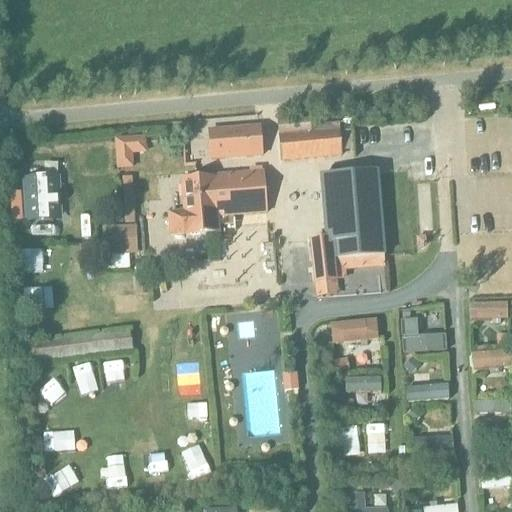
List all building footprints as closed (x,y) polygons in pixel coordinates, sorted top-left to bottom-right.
[(260,128),(207,132),(210,163),(263,159),(260,128)] [(284,159),(342,155),(340,131),(282,136),(284,159)] [(145,138),(114,140),(116,171),(133,170),(132,155),(146,154),(145,138)] [(310,285),(326,284),(325,262),(383,257),(377,172),(319,176),(323,243),(307,244),(310,285)] [(211,219),(266,215),(263,174),(208,178),(208,181),(182,183),(185,218),(211,216),(211,219)] [(291,196),(309,193),(307,177),(289,180),(291,196)] [(58,179),(24,181),(26,224),(60,222),(58,179)] [(128,189),(129,220),(138,220),(137,188),(128,189)] [(39,235),(39,223),(23,224),(24,236),(39,235)] [(102,258),(136,255),(134,228),(99,230),(102,258)] [(268,247),(269,231),(251,230),(250,246),(268,247)] [(273,269),(269,253),(252,257),(256,273),(273,269)] [(471,273),(473,291),(484,290),(482,272),(471,273)] [(511,289),(493,291),(499,345),(511,343),(511,289)] [(484,292),(452,296),(458,350),(499,345),(493,291),(484,292)] [(48,310),(36,312),(39,331),(51,330),(48,310)] [(434,314),(386,320),(391,364),(438,358),(434,314)] [(367,328),(323,333),(328,381),(372,376),(367,328)] [(38,355),(109,351),(111,389),(124,389),(122,350),(138,349),(137,330),(37,336),(38,355)] [(511,343),(499,345),(506,399),(511,397),(511,343)] [(499,345),(458,350),(463,404),(506,399),(499,345)] [(391,364),(396,411),(444,406),(438,358),(391,364)] [(77,363),(82,393),(94,391),(88,361),(77,363)] [(53,366),(43,371),(56,398),(67,393),(53,366)] [(372,376),(328,381),(333,429),(377,424),(372,376)] [(283,393),(296,392),(296,377),(282,378),(283,393)] [(511,451),(506,399),(463,404),(470,461),(511,456),(511,451)] [(202,405),(201,427),(215,427),(216,406),(202,405)] [(444,406),(396,411),(402,469),(450,464),(444,406)] [(377,424),(333,429),(339,477),(382,472),(377,424)] [(511,511),(511,468),(471,473),(475,511),(511,511)] [(330,511),(327,477),(327,482),(326,489),(325,495),(324,502),(322,509),(320,511),(330,511)] [(387,483),(340,489),(342,511),(390,511),(389,495),(387,483)] [(306,493),(197,505),(197,511),(298,511),(299,511),(301,507),(303,502),(304,498),(306,493)]
